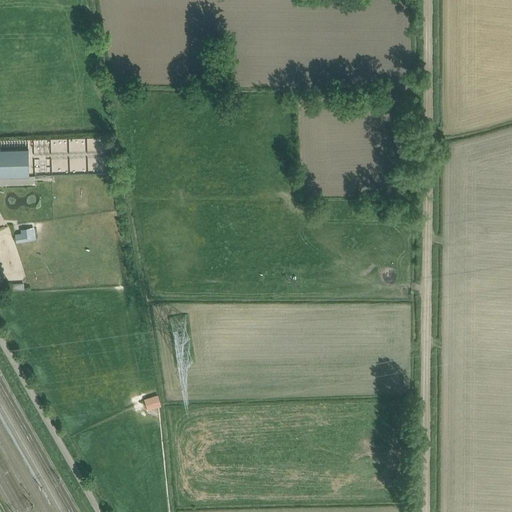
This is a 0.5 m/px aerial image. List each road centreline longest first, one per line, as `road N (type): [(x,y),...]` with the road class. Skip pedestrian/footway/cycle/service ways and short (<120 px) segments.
road 1 (track): [(423,511),(427,0)]
road 2 (unclassified): [(98,511),(0,338)]
